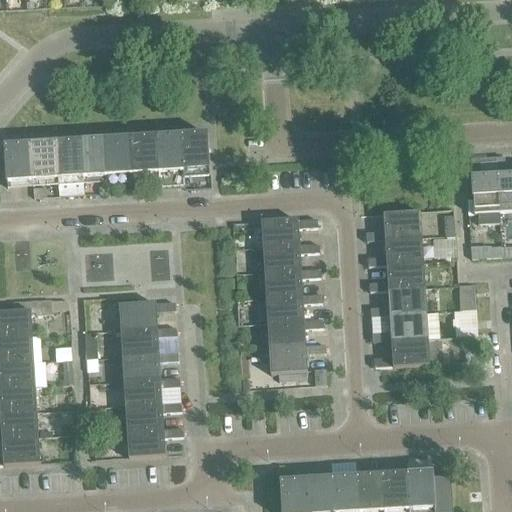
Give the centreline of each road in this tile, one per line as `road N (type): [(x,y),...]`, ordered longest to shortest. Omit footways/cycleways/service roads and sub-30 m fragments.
road 1 (unclassified): [(0,98),(45,49),(68,39),(270,28)]
road 2 (residential): [(359,441),(342,212),(280,204)]
road 3 (residential): [(0,224),(280,204)]
road 4 (residential): [(0,510),(211,498),(207,453)]
road 5 (unclassified): [(270,28),(511,11)]
road 6 (residential): [(279,141),(511,127)]
road 7 (residential): [(495,273),(504,428),(491,447)]
road 8 (residential): [(207,453),(192,422),(179,293)]
road 9 (residential): [(207,453),(359,441)]
road 10 (residential): [(359,441),(476,432),(491,447)]
